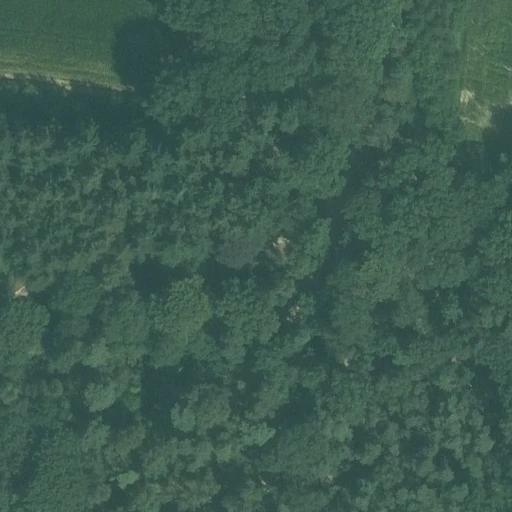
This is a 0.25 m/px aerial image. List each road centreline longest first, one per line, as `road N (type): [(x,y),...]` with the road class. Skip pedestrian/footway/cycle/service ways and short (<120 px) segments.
road 1 (track): [(0,84),(362,109),(322,240)]
road 2 (track): [(322,240),(448,214),(392,3)]
road 3 (track): [(322,240),(108,257),(67,269),(0,314)]
road 4 (track): [(271,511),(322,240)]
